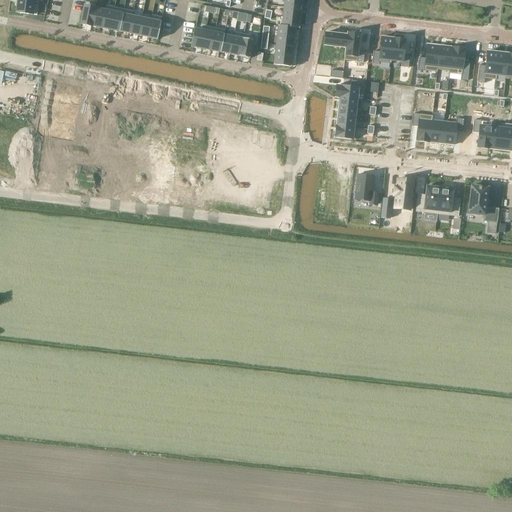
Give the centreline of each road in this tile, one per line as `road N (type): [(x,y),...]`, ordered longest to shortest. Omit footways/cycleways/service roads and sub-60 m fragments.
road 1 (residential): [(0,192),(261,224),(286,210),(293,150)]
road 2 (residential): [(304,81),(0,19)]
road 3 (residential): [(296,118),(0,56)]
road 4 (residential): [(293,150),(511,176)]
